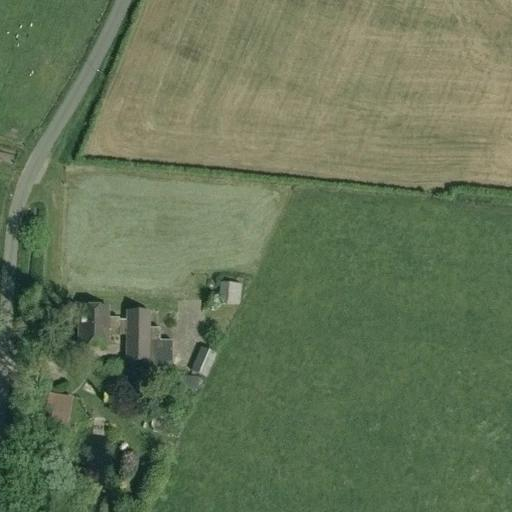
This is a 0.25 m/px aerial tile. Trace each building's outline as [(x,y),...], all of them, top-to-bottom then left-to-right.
[(241,286),(220,284),(218,304),(239,306),(241,286)] [(107,319),(108,308),(78,308),(77,346),(107,347),(107,336),(126,336),(126,363),(152,364),(152,375),(171,375),(172,343),(159,343),(159,330),(149,330),(149,314),(126,313),(126,322),(118,322),(118,320),(107,319)] [(201,350),(191,372),(206,379),(216,357),(201,350)] [(36,410),(51,412),(53,396),(38,394),(36,410)] [(70,399),(53,396),(51,412),(49,419),(67,422),(70,399)]
